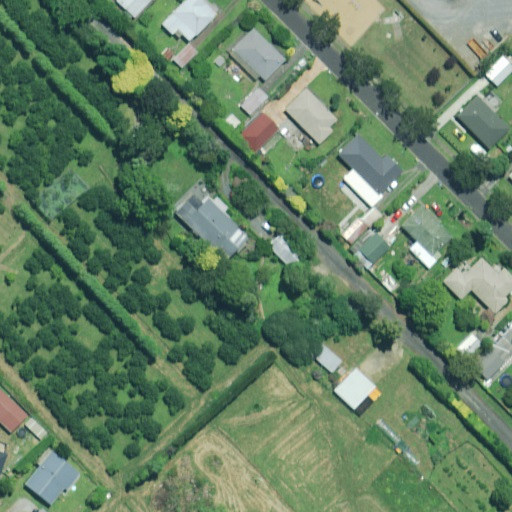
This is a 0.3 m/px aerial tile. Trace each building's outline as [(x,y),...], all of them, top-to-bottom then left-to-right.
[(117,0),(116,2),(125,10),(120,16),(128,23),(132,18),(134,19),(151,0),(117,0)] [(208,6),(201,0),(186,0),(163,26),(177,40),(182,35),(191,42),(213,18),(205,10),(208,6)] [(285,60),(253,29),(228,55),(256,81),(259,77),(265,82),(285,60)] [(198,53),(190,45),(173,60),(182,69),(198,53)] [(511,72),(511,65),(504,57),(485,74),(497,87),(511,72)] [(268,98),(258,89),(241,107),(251,116),(268,98)] [(340,123),(305,90),(285,111),(319,144),(340,123)] [(484,103),(477,96),(456,116),(489,150),(509,130),(492,112),(500,104),(491,95),(484,103)] [(270,106),(248,128),(255,135),(263,127),(276,140),(290,126),(270,106)] [(398,177),(368,146),(349,165),(354,170),(344,180),(372,208),(383,197),(381,194),(398,177)] [(223,214),(228,209),(215,198),(211,203),(206,198),(184,222),(226,261),(248,236),(223,214)] [(451,237),(420,209),(402,229),(417,243),(410,250),(430,268),(441,256),(437,252),(451,237)] [(367,228),(359,220),(343,236),(351,245),(367,228)] [(306,258),(283,234),(269,247),(293,271),(306,258)] [(389,249),(375,235),(359,251),(373,265),(389,249)] [(484,263),(477,271),(473,267),(464,277),(457,269),(444,282),(462,300),(471,290),(495,314),(509,301),(505,297),(511,290),(511,276),(505,269),(498,277),(484,263)] [(482,345),(472,335),(458,349),(468,359),(482,345)] [(511,337),(497,354),(508,365),(511,360),(511,337)] [(342,363),(326,347),(316,358),(332,373),(342,363)] [(505,364),(490,349),(473,366),(487,381),(505,364)] [(375,387),(355,369),(334,392),(353,410),(375,387)] [(0,390),(0,423),(11,434),(27,416),(0,390)] [(79,476),(48,451),(39,463),(42,465),(25,485),(50,506),(64,489),(66,491),(79,476)]
